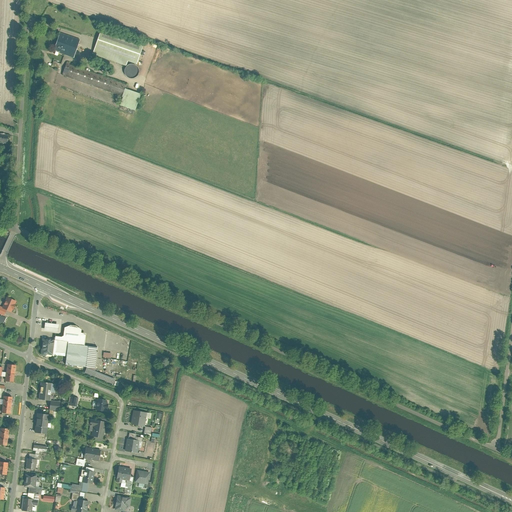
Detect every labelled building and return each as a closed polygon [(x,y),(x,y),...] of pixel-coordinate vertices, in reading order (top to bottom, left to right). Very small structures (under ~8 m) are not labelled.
[(145,43),(104,29),(95,54),(127,65),(129,59),(138,62),(145,43)] [(81,40),(61,33),(55,50),(75,57),(81,40)] [(129,84),(68,62),(64,75),(124,96),(128,87),(129,84)] [(123,100),(139,106),(144,93),(128,87),(124,96),(123,100)] [(9,134),(0,133),(0,142),(9,143),(9,134)] [(0,314),(4,316),(7,311),(12,313),(17,302),(7,298),(3,308),(0,306),(0,314)] [(58,326),(44,324),(43,332),(57,334),(58,326)] [(55,338),(54,342),(53,355),(66,357),(68,345),(83,347),(85,334),(80,334),(81,331),(76,327),(69,326),(64,328),(63,337),(60,338),(55,338)] [(54,342),(41,340),(39,357),(52,359),(53,355),(54,342)] [(83,347),(68,345),(66,357),(65,366),(95,370),(97,348),(83,347)] [(8,364),(7,372),(15,373),(17,365),(8,364)] [(6,382),(14,383),(15,373),(7,372),(6,382)] [(40,383),(38,400),(49,401),(50,393),(51,384),(40,383)] [(4,396),(3,404),(12,406),(13,397),(4,396)] [(69,407),(76,408),(78,399),(70,397),(69,407)] [(95,411),(105,413),(107,401),(97,399),(95,411)] [(50,401),(49,411),(58,412),(59,402),(50,401)] [(2,414),(11,415),(12,406),(3,404),(2,414)] [(133,411),(130,425),(144,428),(146,419),(146,413),(133,411)] [(34,434),(46,435),(48,416),(36,414),(34,434)] [(91,437),(103,439),(106,424),(90,421),(89,426),(93,427),(91,437)] [(1,429),(0,434),(0,436),(8,437),(9,430),(1,429)] [(0,445),(7,447),(8,437),(0,436),(0,445)] [(124,452),(137,454),(139,442),(127,439),(124,452)] [(86,448),(83,460),(98,462),(100,451),(86,448)] [(26,469),(35,470),(36,461),(27,459),(26,469)] [(0,474),(7,476),(8,464),(0,462),(0,474)] [(131,469),(118,467),(116,483),(121,484),(121,481),(129,482),(131,469)] [(89,484),(92,485),(94,473),(84,471),(81,483),(83,483),(89,484)] [(151,483),(148,482),(149,473),(136,471),(134,483),(144,485),(143,489),(149,490),(151,483)] [(25,474),(23,488),(35,489),(37,475),(25,474)] [(71,490),(81,492),(83,483),(81,483),(79,483),(79,486),(72,485),(71,490)] [(71,511),(72,511),(86,511),(88,502),(84,501),(86,493),(79,492),(78,500),(77,502),(73,501),(71,511)] [(117,496),(114,511),(122,511),(124,511),(125,507),(129,508),(131,499),(117,496)] [(22,499),(21,511),(24,511),(31,511),(33,500),(22,499)]
